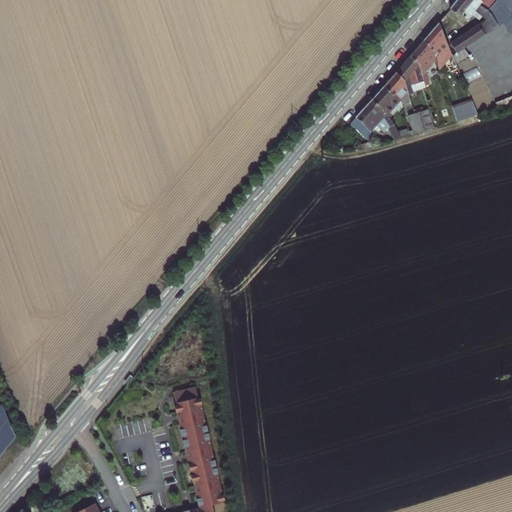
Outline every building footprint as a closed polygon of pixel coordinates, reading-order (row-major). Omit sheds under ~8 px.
[(489,13),(481,7),(484,4),(481,2),(479,0),(462,0),(454,10),(463,17),(465,16),(470,20),(474,15),(483,22),(486,20),(492,17),(489,13)] [(498,0),(497,0),(479,0),(481,2),(484,4),(491,9),(498,0)] [(499,28),(492,17),(486,20),(483,22),(450,43),(457,53),(454,55),(451,57),(458,63),(468,57),(464,51),(499,28)] [(450,43),(444,27),(441,24),(425,41),(439,53),(436,57),(438,63),(440,69),(451,57),(454,55),(450,43)] [(436,57),(439,53),(425,41),(413,55),(420,60),(428,84),(428,86),(432,85),(429,73),(438,63),(436,57)] [(428,84),(420,60),(413,55),(399,70),(409,79),(412,89),(428,84)] [(412,89),(409,79),(399,70),(387,84),(403,98),(404,101),(415,97),(412,89)] [(404,101),(403,98),(387,84),(377,96),(394,112),(400,106),(402,107),(405,103),(404,101)] [(403,130),(394,112),(377,96),(362,114),(356,120),(375,136),(385,124),(389,128),(393,123),(400,138),(406,136),(403,130)] [(458,123),(476,117),(471,101),(453,107),(458,123)] [(425,131),(437,127),(432,109),(419,113),(422,121),(425,131)] [(418,132),(425,131),(422,121),(419,113),(412,115),(418,132)] [(403,130),(406,136),(415,133),(413,127),(403,130)] [(198,384),(171,390),(198,506),(170,511),(213,511),(212,506),(226,503),(198,384)] [(0,451),(14,433),(1,400),(0,401),(0,451)] [(100,511),(95,502),(75,511),(100,511)]
